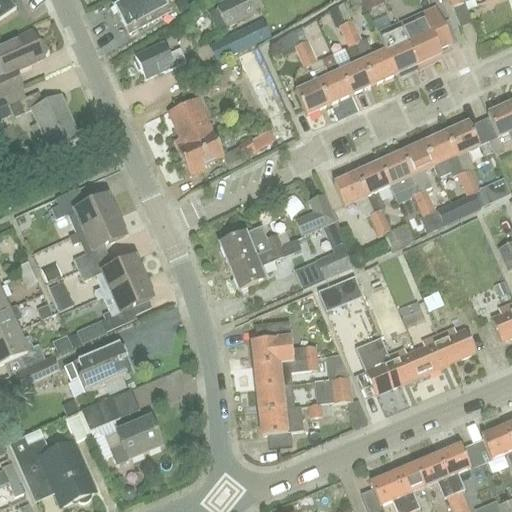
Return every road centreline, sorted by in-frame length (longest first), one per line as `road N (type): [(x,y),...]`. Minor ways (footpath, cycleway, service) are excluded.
road 1 (residential): [(164,229),(511,65)]
road 2 (residential): [(220,495),(258,488),(511,384)]
road 3 (unclassified): [(220,495),(212,367),(164,229)]
road 4 (unclassified): [(164,229),(63,0)]
